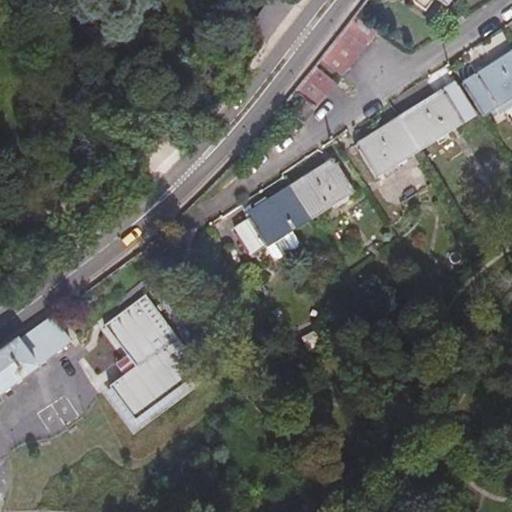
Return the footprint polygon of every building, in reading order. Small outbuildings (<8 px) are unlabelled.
[(434,3),(444,13),(454,0),(406,0),(425,14),(434,3)] [(357,14),(322,58),(342,75),(367,43),(369,45),(378,33),(357,14)] [(511,52),(461,83),(482,116),(511,97),(511,52)] [(302,95),(318,108),(337,83),(315,67),(297,91),(302,95)] [(442,94),(353,148),(373,181),(461,128),(442,94)] [(318,108),(302,95),(288,113),(304,125),(318,108)] [(353,196),(332,161),(243,215),(246,220),(232,228),(250,257),(263,249),(272,264),(297,248),(289,235),(353,196)] [(134,422),(199,370),(140,296),(100,328),(120,353),(108,363),(116,372),(118,374),(104,385),(134,422)] [(0,400),(37,373),(35,371),(47,362),(54,357),(65,349),(46,324),(35,332),(16,346),(0,358),(0,400)] [(308,363),(297,347),(288,353),(299,369),(308,363)]
